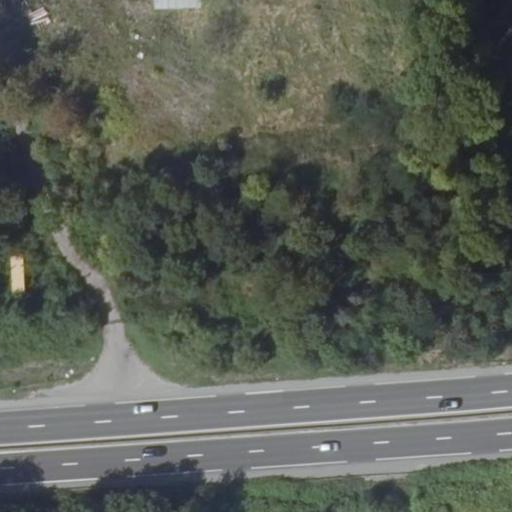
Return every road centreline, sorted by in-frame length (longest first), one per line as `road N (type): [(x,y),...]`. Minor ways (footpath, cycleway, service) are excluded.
road 1 (trunk): [(0,468),(511,432)]
road 2 (trunk): [(511,391),(0,427)]
road 3 (track): [(160,416),(66,242),(0,74)]
